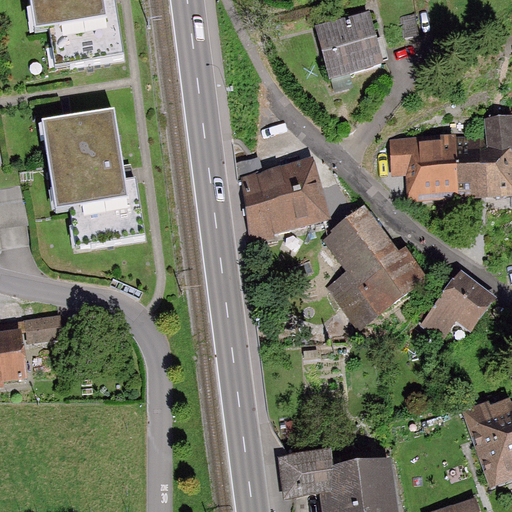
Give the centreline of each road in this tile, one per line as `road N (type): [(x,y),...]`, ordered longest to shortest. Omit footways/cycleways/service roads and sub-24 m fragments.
road 1 (primary): [(187,0),(253,511)]
road 2 (residential): [(160,511),(155,341),(104,300),(0,278)]
road 3 (residential): [(511,298),(372,190),(280,104)]
